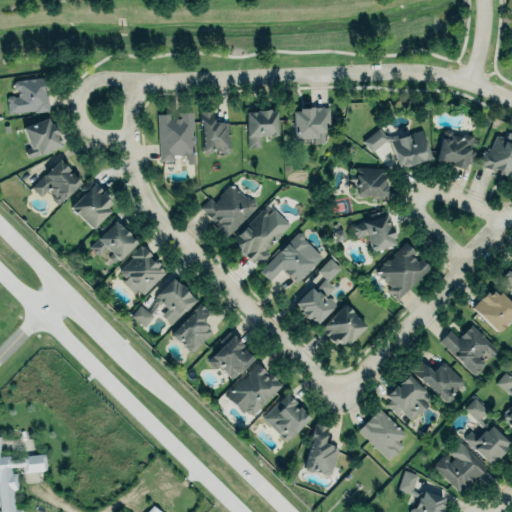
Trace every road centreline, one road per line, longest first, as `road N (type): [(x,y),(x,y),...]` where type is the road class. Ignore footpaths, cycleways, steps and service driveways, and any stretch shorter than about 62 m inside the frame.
road 1 (residential): [(132,140),(89,135),(80,112),(87,86),(106,78),(412,71),(511,100)]
road 2 (secondary): [(282,511),(0,226)]
road 3 (residential): [(341,395),(161,219),(131,159),(135,79)]
road 4 (secondary): [(0,272),(242,511)]
road 5 (residential): [(511,223),(341,395)]
road 6 (residential): [(511,223),(442,193),(424,195),(421,220),(467,267)]
